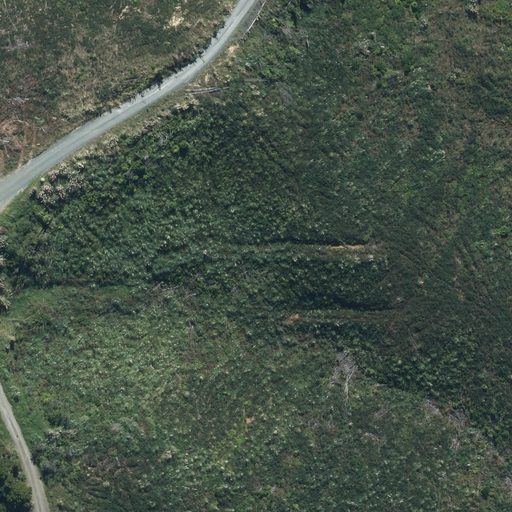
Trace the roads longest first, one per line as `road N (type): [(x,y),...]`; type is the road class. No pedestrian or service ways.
road 1 (track): [(255,0),(178,83),(59,139),(0,180)]
road 2 (track): [(43,511),(28,422),(0,336)]
